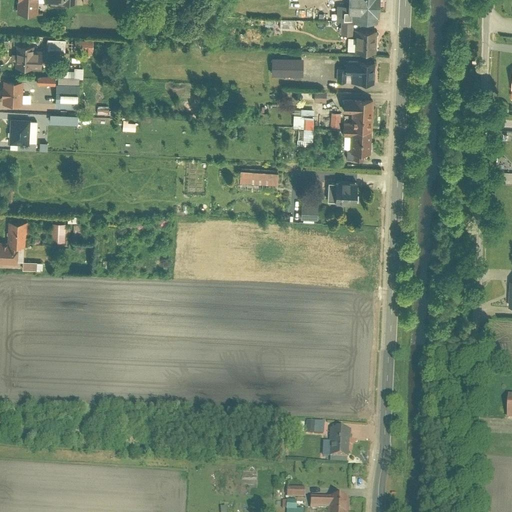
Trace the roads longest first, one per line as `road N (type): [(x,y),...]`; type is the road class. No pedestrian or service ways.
road 1 (tertiary): [(377,511),(404,0)]
road 2 (unclassified): [(464,511),(482,122)]
road 3 (unclassified): [(482,122),(486,0)]
